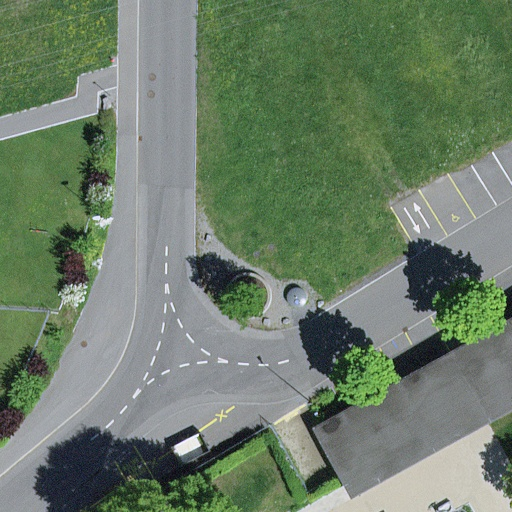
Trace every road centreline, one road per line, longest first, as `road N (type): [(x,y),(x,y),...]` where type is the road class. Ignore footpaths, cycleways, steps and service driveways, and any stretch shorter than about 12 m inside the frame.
road 1 (residential): [(170,363),(257,360),(312,344),(511,228)]
road 2 (residential): [(170,363),(172,0)]
road 3 (residential): [(9,511),(170,363)]
